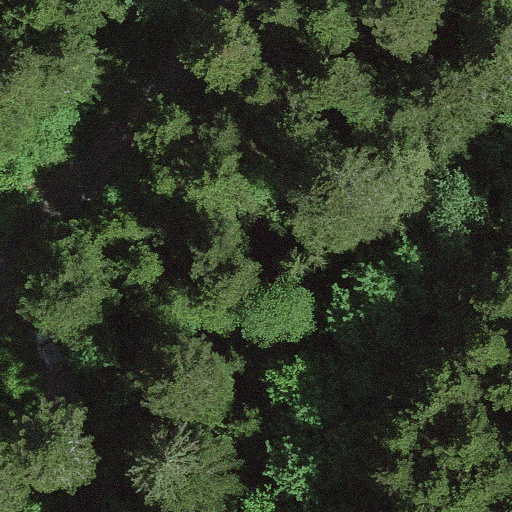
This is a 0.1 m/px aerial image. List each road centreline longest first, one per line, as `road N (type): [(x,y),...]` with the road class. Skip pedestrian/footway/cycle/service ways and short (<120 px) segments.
road 1 (unclassified): [(443,0),(447,166),(434,310),(411,433),(385,511)]
road 2 (unclassified): [(0,246),(111,144),(217,0)]
